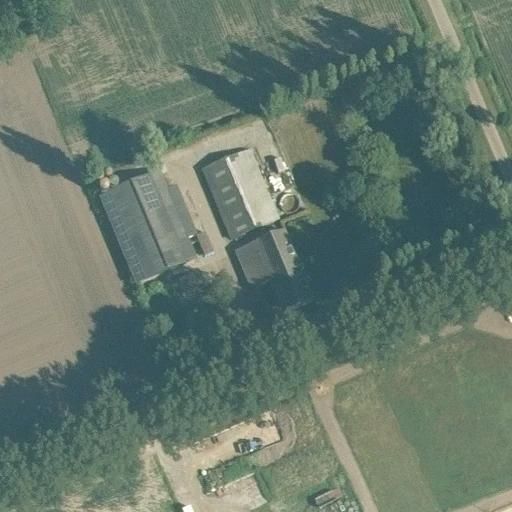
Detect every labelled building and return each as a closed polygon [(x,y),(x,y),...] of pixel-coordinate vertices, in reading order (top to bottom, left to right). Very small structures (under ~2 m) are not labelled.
[(277,221),(248,152),(202,171),(231,241),(277,221)] [(102,200),(138,286),(194,262),(158,176),(102,200)] [(313,303),(297,265),(283,233),(240,251),(256,288),(256,289),(270,284),(283,315),(313,303)] [(191,270),(162,282),(165,290),(172,287),(181,311),(204,302),(191,270)] [(314,459),(203,494),(209,511),(242,511),(296,495),(294,490),(321,481),(314,459)]
